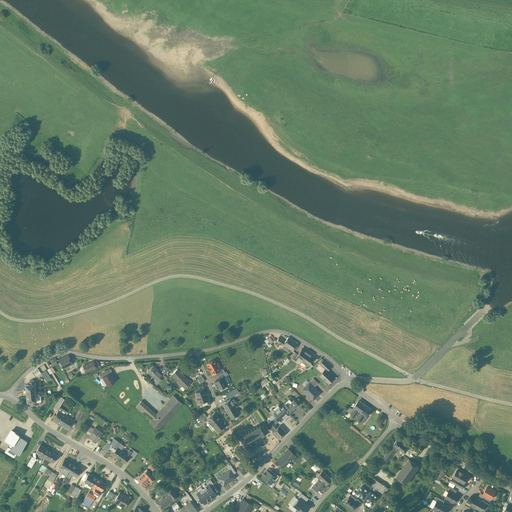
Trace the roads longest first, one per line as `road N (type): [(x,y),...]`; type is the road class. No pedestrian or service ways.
road 1 (residential): [(7,396),(33,365),(65,351),(121,358),(189,353),(273,330),(333,360),(346,378)]
road 2 (residential): [(204,511),(247,480),(343,380)]
road 3 (residential): [(157,511),(130,480),(7,396)]
road 4 (unclassified): [(346,378),(414,376),(477,315)]
road 5 (residential): [(397,418),(314,511)]
